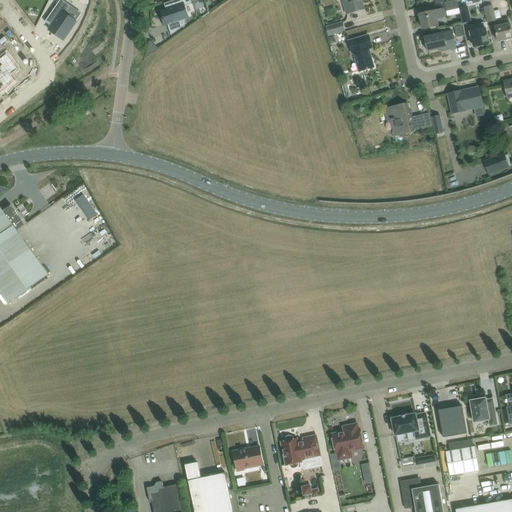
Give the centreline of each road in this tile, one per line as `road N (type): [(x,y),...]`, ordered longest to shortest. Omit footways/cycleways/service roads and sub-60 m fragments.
road 1 (unclassified): [(511,359),(190,423),(101,464),(91,481),(97,511)]
road 2 (secondary): [(112,153),(299,212),(385,216),(511,187)]
road 3 (residential): [(511,56),(415,78),(396,0)]
road 4 (residential): [(2,0),(52,73),(0,114)]
road 5 (tertiary): [(112,153),(130,24),(126,0)]
